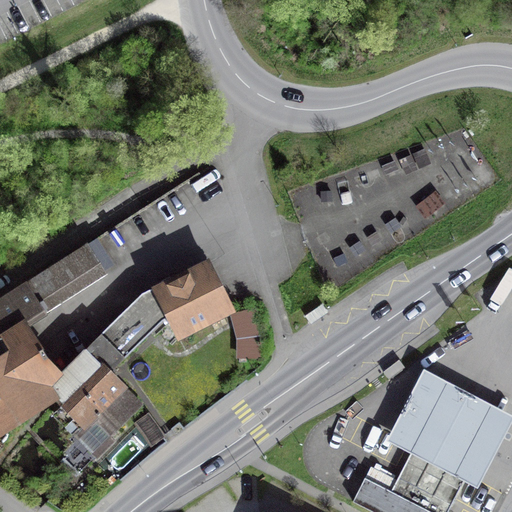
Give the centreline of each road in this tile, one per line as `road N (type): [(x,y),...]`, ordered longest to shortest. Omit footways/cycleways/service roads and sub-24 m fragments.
road 1 (primary): [(130,511),(511,233)]
road 2 (unclassified): [(204,0),(234,72),(255,92),(291,107),(357,103),(458,67),(511,67)]
road 3 (unknown): [(259,219),(175,245),(63,326)]
